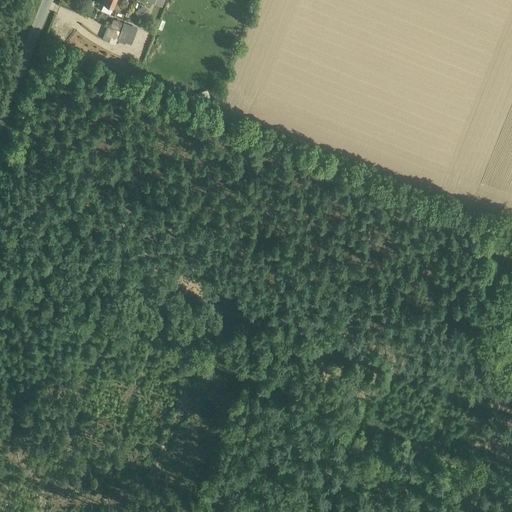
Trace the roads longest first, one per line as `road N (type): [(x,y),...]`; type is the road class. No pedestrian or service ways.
road 1 (track): [(0,273),(511,470)]
road 2 (unclassified): [(0,115),(46,0)]
